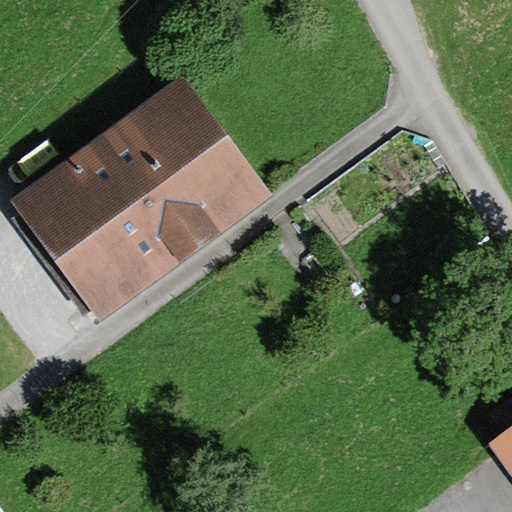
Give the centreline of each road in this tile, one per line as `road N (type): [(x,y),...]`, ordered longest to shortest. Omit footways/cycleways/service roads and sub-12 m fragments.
road 1 (track): [(0,408),(428,92)]
road 2 (residential): [(378,0),(465,163),(511,232)]
